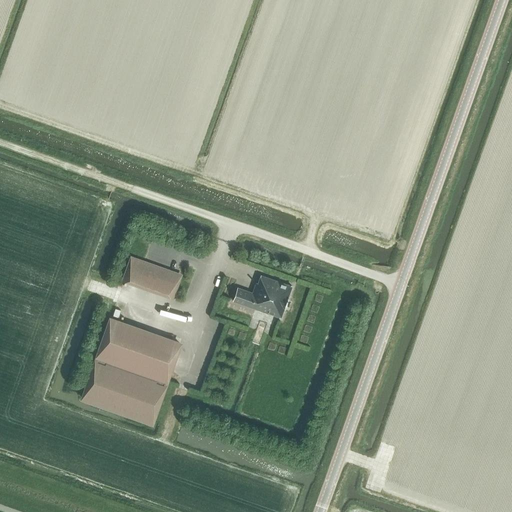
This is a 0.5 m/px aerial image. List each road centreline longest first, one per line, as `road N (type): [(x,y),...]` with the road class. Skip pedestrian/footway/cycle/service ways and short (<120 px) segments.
road 1 (tertiary): [(322,511),(502,0)]
road 2 (track): [(158,199),(0,144)]
